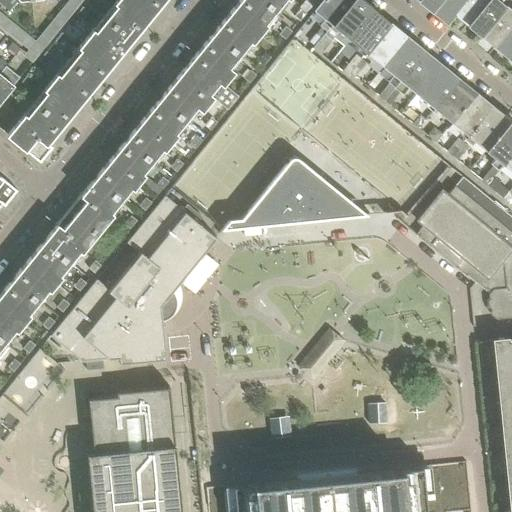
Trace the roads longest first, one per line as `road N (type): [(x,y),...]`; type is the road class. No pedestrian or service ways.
road 1 (residential): [(44,190),(200,0)]
road 2 (residential): [(392,0),(511,98)]
